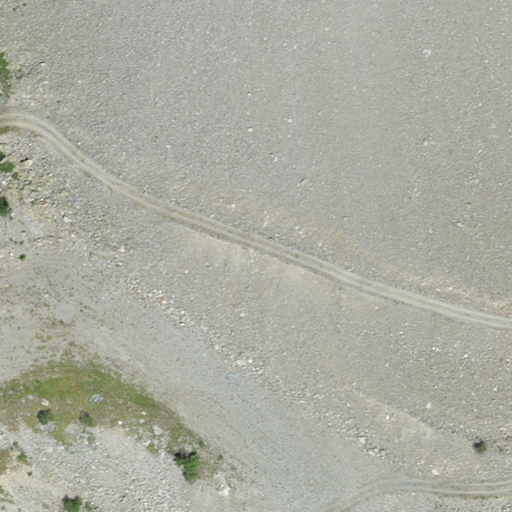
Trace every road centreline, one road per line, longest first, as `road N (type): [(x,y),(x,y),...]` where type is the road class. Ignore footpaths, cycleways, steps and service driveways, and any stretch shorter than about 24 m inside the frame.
road 1 (track): [(0,118),(14,111),(60,133),(90,177),(482,328),(511,329)]
road 2 (track): [(511,490),(481,498),(380,486),(341,511)]
